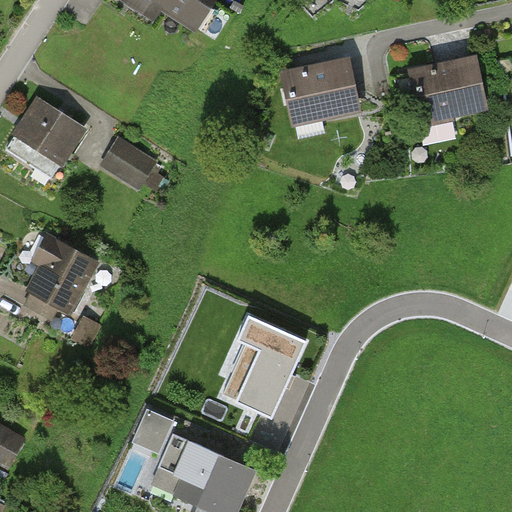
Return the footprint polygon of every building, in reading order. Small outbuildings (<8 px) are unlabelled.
[(209,0),(156,0),(193,24),(209,0)] [(486,45),(409,67),(425,125),(503,103),(486,45)] [(354,54),(277,74),(292,134),(369,113),(354,54)] [(91,130),(38,102),(18,141),(70,168),(91,130)] [(170,170),(118,143),(102,172),(154,199),(170,170)] [(112,273),(50,240),(15,304),(77,338),(112,273)] [(307,350),(252,325),(242,348),(248,351),(227,398),(238,404),(235,411),(273,427),(307,350)] [(175,424),(151,413),(136,445),(161,456),(175,424)] [(30,443),(2,428),(0,432),(0,464),(14,472),(30,443)] [(240,511),(258,470),(179,437),(158,486),(220,511),(240,511)]
